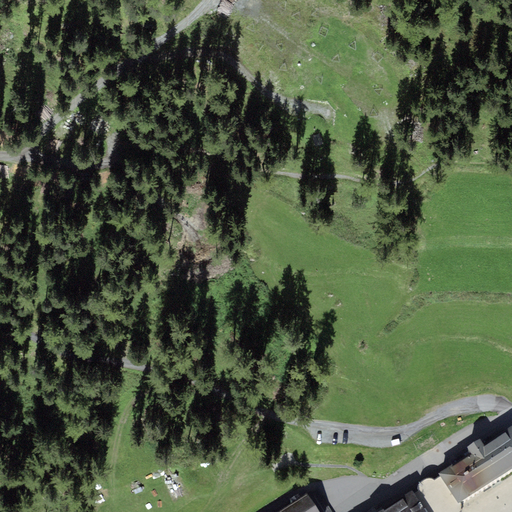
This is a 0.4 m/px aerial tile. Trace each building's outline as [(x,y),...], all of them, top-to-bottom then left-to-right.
[(469,460),(439,479),(456,507),(511,472),(511,432),(485,449),(480,440),(463,451),(469,460)] [(419,490),(418,492),(412,496),(422,511),(456,511),(456,507),(439,479),(432,483),(430,483),(428,483),(425,483),(423,484),(421,486),(420,488),(419,490)] [(332,511),(318,490),(304,499),(312,511),(332,511)] [(386,511),(422,511),(412,496),(386,511)] [(312,511),(304,499),(284,511),(312,511)]
